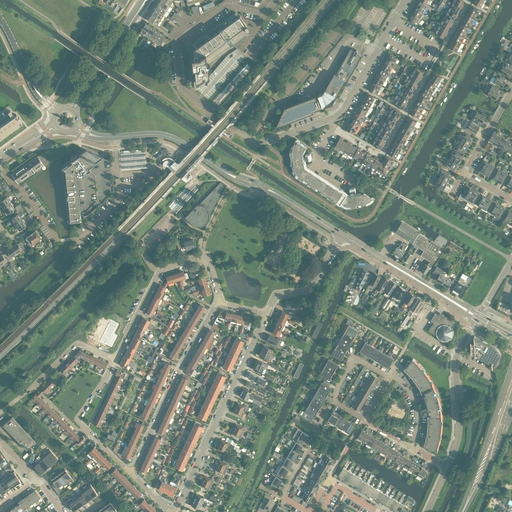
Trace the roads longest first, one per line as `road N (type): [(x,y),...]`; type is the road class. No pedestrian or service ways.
road 1 (residential): [(236,130),(181,88),(176,41),(226,6),(263,13),(275,0)]
road 2 (residential): [(265,313),(174,511)]
road 3 (residential): [(221,302),(131,474)]
road 4 (unclassified): [(447,468),(459,429),(456,355),(476,320)]
road 5 (primary): [(511,370),(462,511)]
road 6 (residential): [(114,359),(158,272),(203,255)]
road 7 (tertiary): [(480,315),(363,247)]
road 8 (tertiary): [(363,247),(476,320)]
road 9 (tertiary): [(222,170),(163,135),(99,136)]
